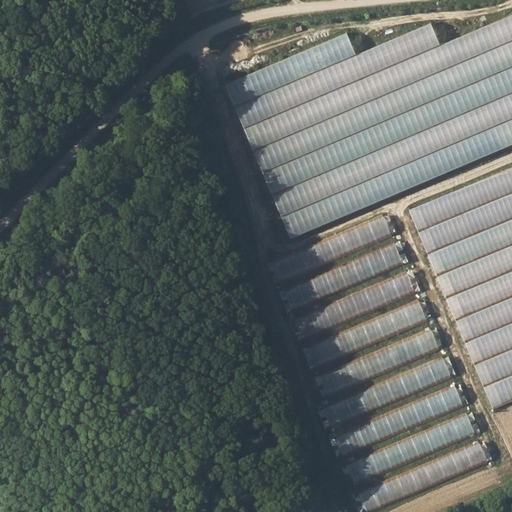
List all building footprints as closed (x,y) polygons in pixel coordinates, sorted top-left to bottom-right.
[(511,170),(416,203),(487,407),(511,398),(511,170)] [(388,218),(268,258),(275,278),(395,239),(388,218)] [(404,246),(285,285),(292,304),(410,266),(404,246)] [(304,333),(418,294),(411,275),(297,314),(304,333)] [(312,365),(434,319),(426,299),(304,345),(312,365)] [(437,328),(318,374),(326,394),(444,347),(437,328)] [(450,356),(324,404),(332,425),(458,377),(450,356)] [(461,387),(335,430),(342,451),(468,409),(461,387)] [(470,415),(347,460),(355,480),(477,435),(470,415)] [(360,489),(368,510),(495,463),(490,451),(486,453),(482,443),(360,489)]
